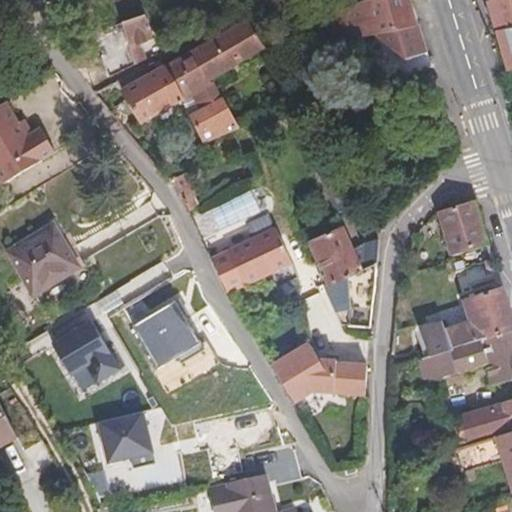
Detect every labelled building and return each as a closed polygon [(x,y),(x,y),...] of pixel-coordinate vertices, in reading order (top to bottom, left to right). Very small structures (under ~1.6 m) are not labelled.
[(400,0),(370,0),(329,11),(340,45),(371,37),(389,63),(417,55),(404,11),(400,0)] [(511,0),(480,0),(484,13),(490,32),(511,27),(511,0)] [(141,15),(117,24),(130,63),(142,59),(136,43),(149,39),(141,15)] [(322,17),(313,20),(321,47),(330,45),(322,17)] [(177,97),(201,84),(199,81),(223,68),(222,65),(255,47),(241,21),(159,65),(156,60),(150,62),(153,69),(119,88),(135,120),(177,97)] [(511,27),(490,32),(495,48),(502,70),(511,68),(511,27)] [(387,77),(401,118),(425,109),(417,86),(411,68),(387,77)] [(177,97),(186,114),(213,100),(201,84),(177,97)] [(213,100),(186,114),(200,138),(232,127),(213,100)] [(13,103),(0,110),(0,173),(6,185),(61,156),(48,132),(38,137),(32,140),(25,125),(13,103)] [(434,109),(411,116),(421,146),(443,139),(434,109)] [(30,122),(25,125),(32,140),(38,137),(30,122)] [(330,213),(344,207),(316,148),(304,154),(313,172),(311,173),(330,213)] [(182,174),(168,180),(184,214),(192,207),(189,198),(191,197),(182,174)] [(479,260),(486,258),(468,200),(455,204),(452,197),(441,201),(443,208),(437,210),(430,212),(445,258),(475,248),(479,260)] [(244,231),(248,240),(271,229),(265,215),(247,224),(244,231)] [(72,265),(48,227),(3,255),(27,293),(72,265)] [(260,277),(259,275),(269,271),(270,273),(288,264),(271,229),(248,240),(207,260),(223,295),(241,286),(260,277)] [(310,263),(321,288),(368,269),(370,256),(372,243),(361,245),(345,250),(335,230),(307,243),(315,260),(310,263)] [(486,258),(479,260),(483,273),(491,271),(486,258)] [(288,264),(270,273),(276,286),(294,277),(288,264)] [(368,269),(321,288),(331,313),(335,311),(338,317),(345,317),(347,327),(363,329),(366,300),(368,269)] [(461,299),(474,342),(511,330),(511,327),(505,306),(499,287),(461,299)] [(190,347),(162,307),(129,325),(148,371),(190,347)] [(113,373),(85,325),(47,347),(67,379),(82,371),(91,386),(113,373)] [(414,331),(421,357),(443,350),(435,325),(414,331)] [(421,357),(419,357),(424,377),(441,375),(485,362),(492,382),(511,375),(511,330),(474,342),(443,350),(421,357)] [(286,403),(305,393),(360,395),(361,381),(361,367),(329,365),(329,362),(312,360),(302,345),(267,367),(265,369),(286,403)] [(442,385),(429,389),(432,398),(445,394),(442,385)] [(511,398),(489,406),(497,435),(511,430),(511,398)] [(463,414),(472,442),(497,435),(489,406),(463,414)] [(0,411),(0,451),(16,443),(0,411)] [(151,464),(138,414),(91,425),(101,467),(128,461),(130,469),(151,464)] [(449,418),(458,447),(472,442),(463,414),(449,418)] [(458,447),(452,448),(462,479),(475,475),(473,467),(502,459),(511,490),(511,430),(497,435),(472,442),(458,447)] [(271,511),(262,478),(209,492),(213,511),(271,511)]
